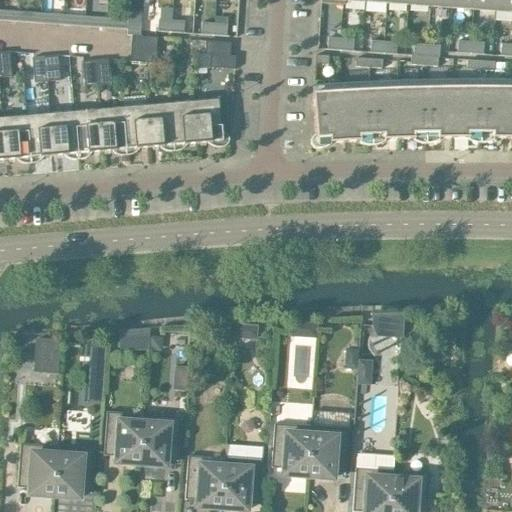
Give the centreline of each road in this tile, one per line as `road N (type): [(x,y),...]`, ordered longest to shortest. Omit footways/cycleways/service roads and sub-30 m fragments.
road 1 (residential): [(0,249),(263,225),(511,228)]
road 2 (residential): [(270,176),(0,198)]
road 3 (residential): [(511,175),(270,176)]
road 4 (residential): [(270,176),(279,0)]
